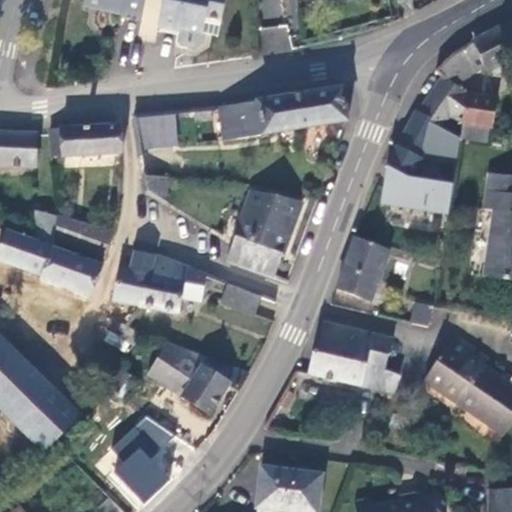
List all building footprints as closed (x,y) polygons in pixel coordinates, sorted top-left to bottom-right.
[(122,20),(143,25),(147,0),(85,0),(85,3),(101,7),(103,11),(122,15),(122,20)] [(226,0),(165,0),(160,28),(180,32),(180,30),(204,35),(207,20),(222,23),(226,0)] [(511,23),(472,42),(483,67),(486,72),(511,59),(511,23)] [(262,27),(263,53),(288,52),(287,26),(262,27)] [(180,32),(160,28),(159,32),(179,37),(180,32)] [(455,87),(483,67),(472,42),(449,57),(436,71),(442,77),(455,87)] [(465,94),(455,87),(442,77),(418,114),(415,111),(387,168),(382,205),(447,215),(452,186),(410,180),(421,161),(456,167),(460,139),(439,128),(440,126),(452,115),(465,94)] [(344,125),(348,124),(343,90),(283,98),(218,107),(220,117),(224,144),(344,125)] [(478,125),(491,127),(495,102),(467,96),(463,123),(478,125)] [(210,109),(192,111),(194,120),(211,118),(210,109)] [(133,118),(139,153),(178,148),(173,113),(133,118)] [(463,123),(452,115),(440,126),(461,137),(463,123)] [(476,140),(478,125),(463,123),(461,137),(476,140)] [(50,132),(50,136),(52,156),(63,156),(64,159),(122,155),(120,127),(50,132)] [(0,166),(36,168),(38,137),(0,133),(0,166)] [(484,276),(511,281),(511,176),(490,173),(483,208),(494,210),(484,276)] [(162,205),(158,178),(143,179),(146,196),(162,205)] [(274,279),(301,203),(251,189),(231,245),(224,263),(274,279)] [(36,210),(35,238),(55,243),(57,216),(36,210)] [(57,241),(106,257),(110,244),(113,232),(66,219),(57,241)] [(91,299),(102,266),(6,230),(0,246),(0,261),(42,277),(42,280),(91,299)] [(388,252),(355,240),(337,288),(370,300),(388,252)] [(155,254),(135,249),(131,272),(119,269),(112,300),(136,304),(143,276),(151,271),(155,254)] [(143,276),(136,304),(175,313),(179,297),(198,301),(205,273),(170,259),(155,254),(151,271),(143,276)] [(262,295),(226,282),(219,301),(254,313),(262,295)] [(428,327),(433,307),(416,303),(410,323),(428,327)] [(323,324),(310,375),(376,390),(382,370),(392,340),(372,335),(323,324)] [(423,381),(454,402),(458,397),(475,410),(473,415),(503,435),(511,421),(511,385),(483,366),(487,359),(454,336),(423,381)] [(79,415),(0,337),(0,409),(43,452),(79,415)] [(248,373),(167,342),(145,374),(210,417),(229,386),(238,391),(248,373)] [(124,396),(136,379),(121,370),(110,386),(124,396)] [(382,370),(376,390),(390,394),(398,375),(382,370)] [(294,394),(287,391),(279,405),(285,409),(294,394)] [(458,397),(454,402),(473,415),(475,410),(458,397)] [(112,473),(143,507),(168,481),(149,460),(175,436),(145,416),(110,449),(123,463),(112,473)] [(69,459),(62,450),(35,478),(14,490),(27,501),(69,459)] [(316,511),(321,476),(262,469),(258,508),(289,511),(316,511)] [(511,511),(511,490),(489,490),(488,511),(511,511)] [(444,511),(443,505),(424,508),(421,493),(405,496),(405,501),(379,506),(372,501),(359,503),(360,511),(444,511)] [(121,511),(109,499),(99,511),(121,511)]
